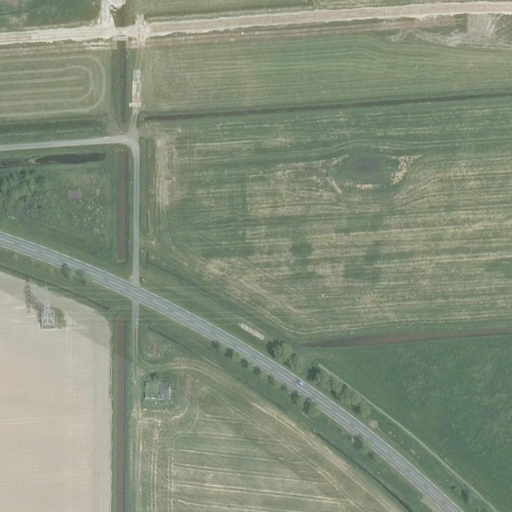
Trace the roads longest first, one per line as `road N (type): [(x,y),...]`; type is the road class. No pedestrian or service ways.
road 1 (primary): [(452,511),(359,430),(244,352),(135,293),(0,238)]
road 2 (track): [(135,293),(130,141),(0,149)]
